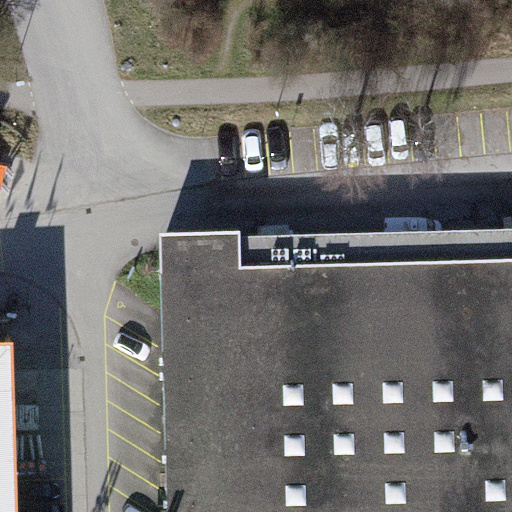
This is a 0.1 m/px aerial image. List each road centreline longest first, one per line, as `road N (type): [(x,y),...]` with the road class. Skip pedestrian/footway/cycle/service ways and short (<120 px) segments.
road 1 (track): [(511,74),(82,104),(0,93)]
road 2 (unclassified): [(59,0),(82,104),(86,214)]
